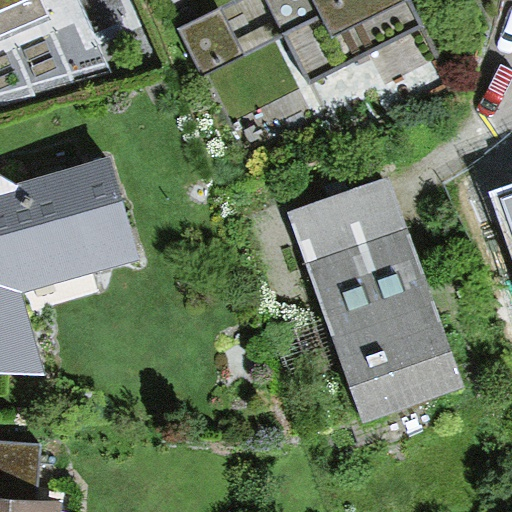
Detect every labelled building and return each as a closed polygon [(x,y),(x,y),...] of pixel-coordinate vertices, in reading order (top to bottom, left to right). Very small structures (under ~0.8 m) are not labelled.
[(0,0),(0,48),(75,18),(67,0),(0,0)] [(405,0),(230,0),(173,28),(196,73),(278,32),(335,146),(450,88),(405,0)] [(0,371),(44,374),(21,293),(136,260),(106,155),(0,185),(0,371)] [(384,173),(280,208),(352,419),(455,384),(384,173)] [(511,197),(503,201),(511,225),(511,197)] [(35,445),(0,442),(0,511),(54,511),(55,498),(32,496),(35,445)]
